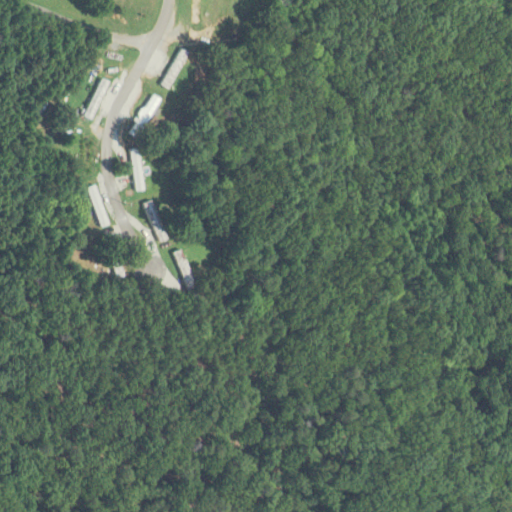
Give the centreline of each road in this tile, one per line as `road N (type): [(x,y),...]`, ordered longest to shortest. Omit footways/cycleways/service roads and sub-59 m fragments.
road 1 (residential): [(166,0),(113,110),(104,149),(121,223),(146,268)]
road 2 (residential): [(9,0),(149,46)]
